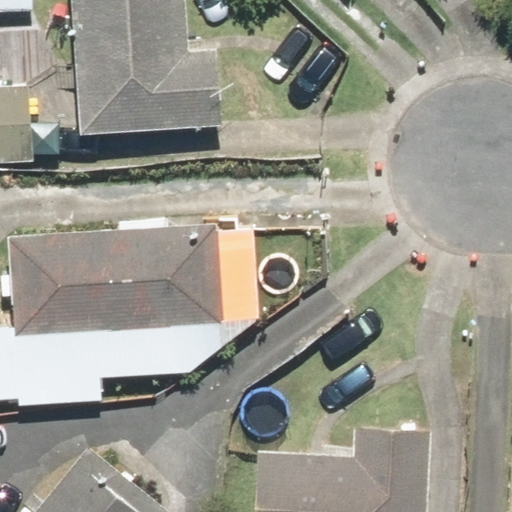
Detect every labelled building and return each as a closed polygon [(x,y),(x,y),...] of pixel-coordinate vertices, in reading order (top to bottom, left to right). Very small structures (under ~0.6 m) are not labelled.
[(34,0),(0,0),(0,9),(34,11),(34,0)] [(188,0),(71,0),(81,129),(223,118),(217,45),(192,46),(188,0)] [(31,83),(0,84),(0,160),(33,160),(31,83)] [(216,220),(9,233),(15,333),(222,320),(216,220)] [(354,451),(260,447),(256,511),(423,511),(428,427),(356,424),(354,451)] [(89,443),(33,511),(169,511),(172,509),(89,443)]
